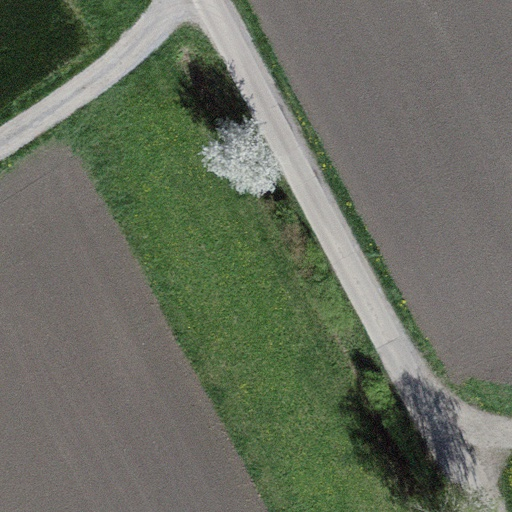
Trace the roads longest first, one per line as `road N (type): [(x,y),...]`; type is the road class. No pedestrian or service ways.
road 1 (track): [(207,0),(482,511)]
road 2 (track): [(0,149),(66,110),(197,0)]
